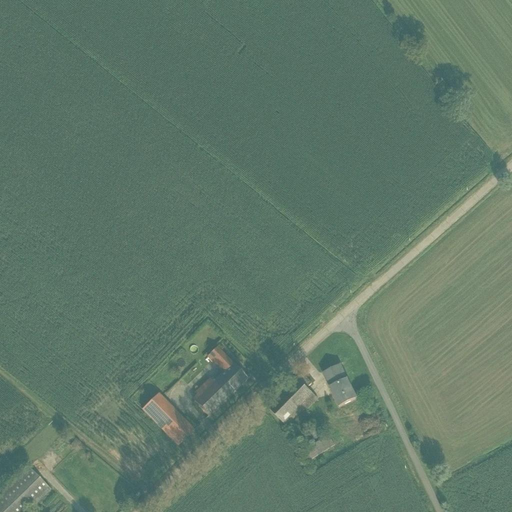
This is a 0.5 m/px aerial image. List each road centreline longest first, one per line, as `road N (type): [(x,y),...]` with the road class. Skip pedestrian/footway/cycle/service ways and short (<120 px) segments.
road 1 (unclassified): [(139,511),(346,311)]
road 2 (unclassified): [(346,311),(511,163)]
road 3 (unclassified): [(346,311),(440,511)]
